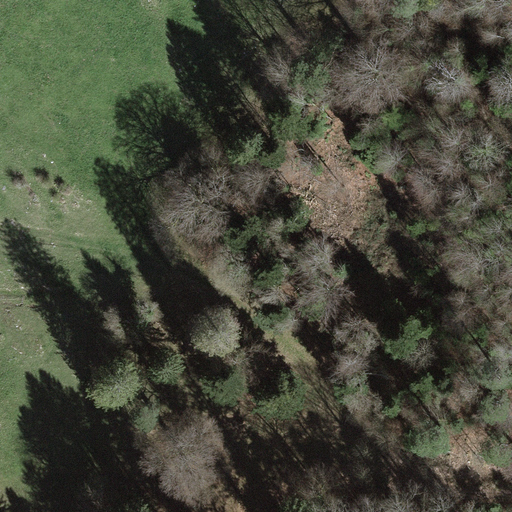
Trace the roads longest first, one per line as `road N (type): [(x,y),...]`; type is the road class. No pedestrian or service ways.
road 1 (track): [(0,230),(156,255),(241,301),(420,481),(455,496),(511,493)]
road 2 (track): [(0,297),(210,284)]
